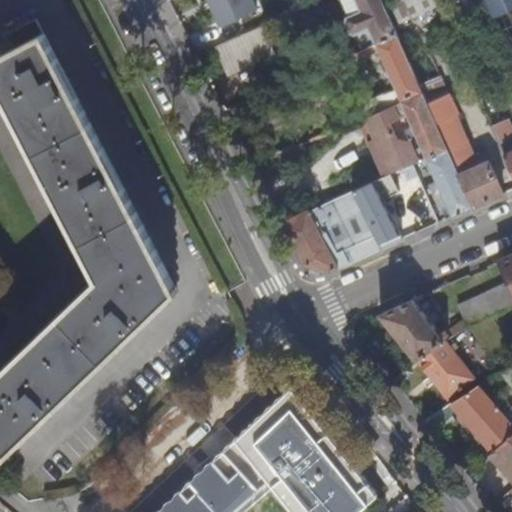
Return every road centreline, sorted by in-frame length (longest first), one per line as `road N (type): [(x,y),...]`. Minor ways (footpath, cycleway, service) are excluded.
road 1 (secondary): [(300,316),(134,0)]
road 2 (secondary): [(459,511),(300,316)]
road 3 (residential): [(511,222),(300,316)]
